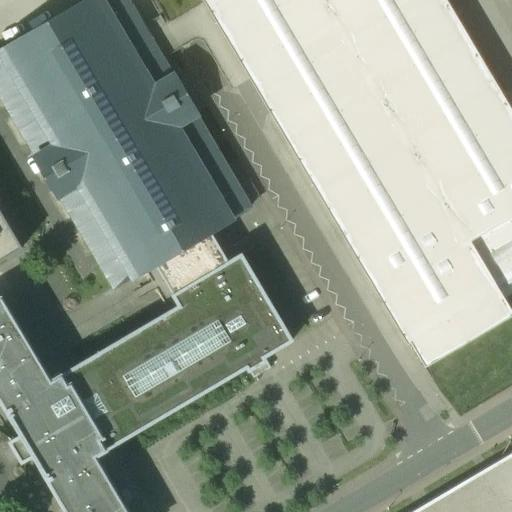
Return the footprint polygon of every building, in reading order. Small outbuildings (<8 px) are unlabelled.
[(88,0),(0,52),(0,95),(36,156),(35,157),(58,196),(59,195),(113,287),(114,287),(114,288),(133,277),(140,273),(140,272),(141,271),(144,270),(151,265),(153,264),(153,265),(155,264),(155,263),(208,232),(209,233),(209,232),(231,219),(250,208),(249,207),(250,207),(195,115),(196,115),(173,76),(172,76),(162,58),(143,26),(127,0),(88,0)] [(204,0),(423,376),(511,324),(511,295),(505,285),(511,280),(511,105),(450,0),(204,0)] [(160,16),(143,26),(162,58),(179,48),(160,16)] [(0,209),(0,262),(23,249),(0,209)] [(208,232),(155,263),(155,264),(153,265),(153,264),(151,265),(144,270),(154,286),(167,309),(168,308),(169,311),(179,306),(173,295),(228,263),(227,262),(222,254),(223,254),(215,239),(214,240),(209,232),(209,233),(208,232)] [(60,375),(50,381),(1,297),(0,298),(0,399),(21,435),(9,442),(22,463),(33,456),(66,511),(127,511),(95,456),(246,367),(253,378),(263,372),(270,368),(263,357),(292,340),(241,254),(227,262),(228,263),(173,295),(179,306),(169,311),(167,312),(75,367),(60,375)] [(511,511),(511,443),(406,511),(511,511)]
